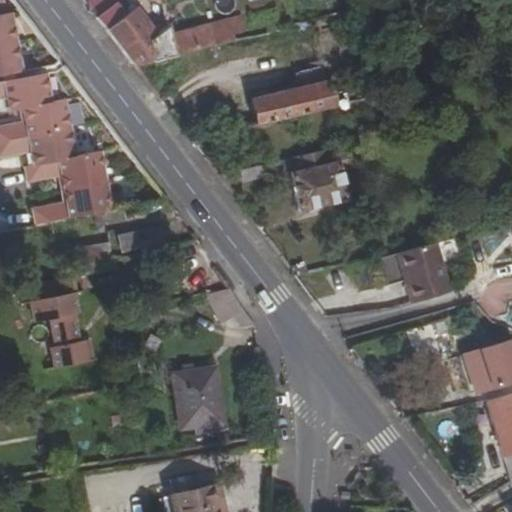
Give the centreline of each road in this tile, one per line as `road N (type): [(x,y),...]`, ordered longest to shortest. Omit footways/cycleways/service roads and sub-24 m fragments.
road 1 (primary): [(322,353),(47,0)]
road 2 (tertiary): [(322,353),(309,511)]
